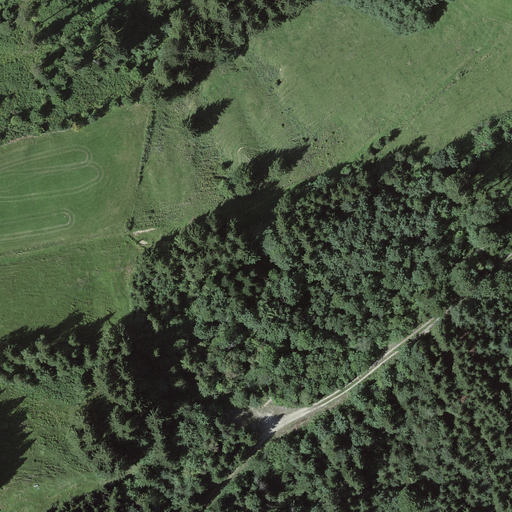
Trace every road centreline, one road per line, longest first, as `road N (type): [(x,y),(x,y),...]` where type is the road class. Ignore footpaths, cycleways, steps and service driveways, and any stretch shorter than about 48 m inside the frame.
road 1 (track): [(0,261),(159,231),(218,201),(258,201),(274,185),(350,162),(480,58),(496,35),(495,0)]
road 2 (track): [(202,511),(219,482),(278,426),(366,383),(511,268)]
road 3 (track): [(0,195),(200,91),(138,57),(174,14),(170,0)]
